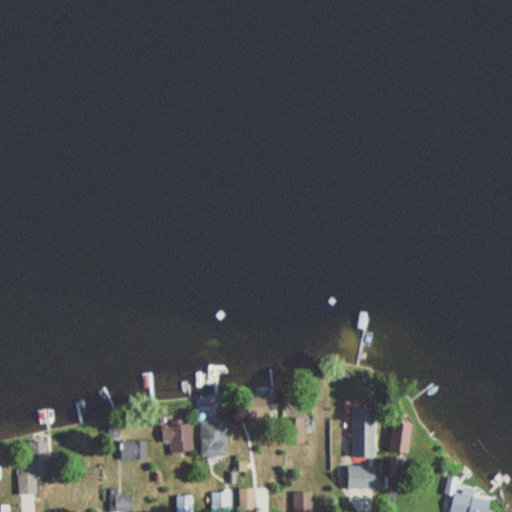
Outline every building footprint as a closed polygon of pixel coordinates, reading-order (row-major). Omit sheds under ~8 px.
[(351,459),(368,459),(367,411),(350,412),(351,459)] [(196,421),(197,459),(226,458),(225,420),(196,421)] [(301,420),(282,420),(282,446),(301,446),(301,420)] [(191,426),(165,426),(165,455),(191,455),(191,426)] [(388,453),(404,453),(404,426),(388,426),(388,453)] [(16,494),(36,494),(36,462),(16,462),(16,494)] [(375,467),(342,467),(342,490),(375,490),(375,467)] [(275,511),(310,511),(310,492),(290,492),(290,511),(275,511)] [(211,511),(228,511),(228,494),(211,494),(211,511)] [(132,511),(132,495),(107,495),(106,511),(132,511)]
